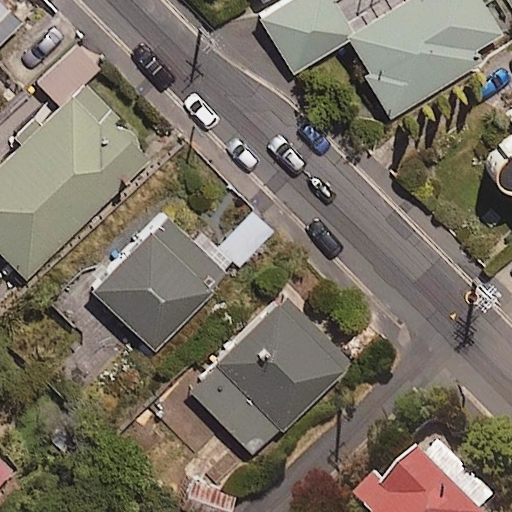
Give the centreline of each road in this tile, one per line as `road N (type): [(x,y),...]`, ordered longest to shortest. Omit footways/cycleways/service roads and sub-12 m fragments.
road 1 (tertiary): [(121,0),(452,326)]
road 2 (residential): [(261,511),(452,326)]
